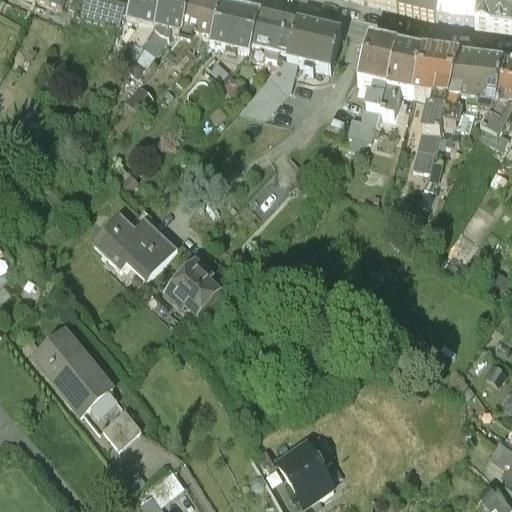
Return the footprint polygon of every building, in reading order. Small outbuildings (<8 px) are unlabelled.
[(124,12),(127,0),(76,0),(75,5),(117,18),(119,11),(124,12)] [(154,23),(160,0),(127,0),(124,12),(137,16),(134,22),(125,36),(140,42),(154,23)] [(179,26),(186,0),(160,0),(154,23),(140,42),(147,47),(151,50),(163,34),(163,31),(168,32),(170,24),(179,26)] [(211,32),(219,0),(186,0),(179,26),(178,31),(190,35),(192,26),(211,32)] [(248,47),(250,40),(259,8),(229,0),(219,0),(211,32),(209,37),(248,47)] [(398,0),(397,7),(435,18),(438,0),(398,0)] [(438,0),(435,18),(474,25),(478,0),(438,0)] [(511,0),(478,0),(474,25),(511,32),(511,0)] [(287,50),(296,18),(259,8),(250,40),(267,45),(265,53),(276,56),(278,48),(287,50)] [(341,30),(296,18),(287,50),(286,55),(297,58),(305,60),(304,65),(313,68),(314,63),(331,67),(341,30)] [(134,51),(140,42),(125,36),(121,45),(134,51)] [(379,110),(397,45),(369,38),(357,79),(375,83),(372,92),(369,91),(362,118),(376,122),(379,110)] [(140,57),(147,47),(140,42),(134,51),(140,57)] [(417,96),(428,53),(397,45),(379,110),(393,114),(400,91),(417,96)] [(459,59),(428,53),(417,96),(433,100),(431,109),(428,109),(413,166),(430,169),(441,124),(459,59)] [(297,58),(286,55),(285,54),(237,104),(263,112),(267,101),(273,103),(276,92),(282,93),(285,82),(291,84),(297,58)] [(495,109),(502,67),(459,59),(441,124),(446,126),(446,125),(456,128),(460,114),(459,112),(455,111),(458,102),(467,104),(466,109),(478,111),(479,106),(495,109)] [(511,68),(502,67),(495,109),(478,136),(494,145),(494,144),(501,148),(502,149),(503,148),(508,138),(501,134),(511,112),(511,68)] [(371,138),(376,122),(362,118),(352,115),(348,131),(371,138)] [(175,246),(143,215),(134,225),(119,211),(93,238),(120,264),(127,257),(146,276),(175,246)] [(195,256),(164,288),(180,304),(184,300),(196,312),(219,287),(207,276),(211,271),(195,256)] [(112,392),(64,334),(33,360),(81,418),(112,392)] [(276,337),(257,360),(289,387),(309,363),(283,342),(276,337)] [(455,370),(447,379),(459,389),(467,380),(455,370)] [(125,413),(103,431),(119,450),(141,432),(125,413)] [(331,455),(318,434),(284,455),(280,449),(273,454),(277,459),(307,508),(314,504),(310,498),(333,484),(320,463),(331,455)] [(511,484),(511,450),(511,451),(500,442),(491,455),(503,464),(507,459),(511,462),(511,469),(504,479),(511,484)] [(483,498),(490,506),(495,502),(502,511),(504,511),(511,505),(497,487),(483,498)] [(146,511),(163,511),(152,498),(141,506),(146,511)]
